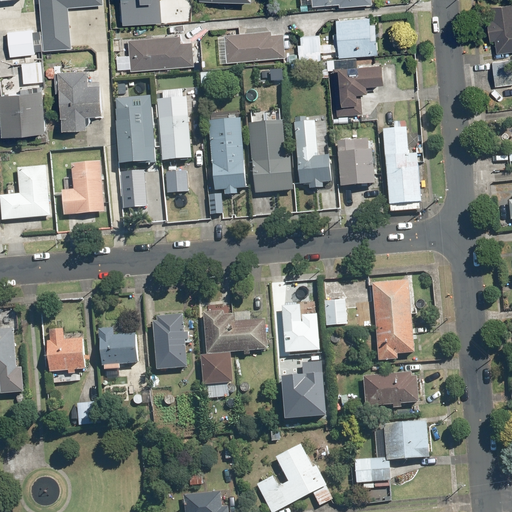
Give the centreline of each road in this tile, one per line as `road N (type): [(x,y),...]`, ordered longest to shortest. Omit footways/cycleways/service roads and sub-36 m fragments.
road 1 (residential): [(462,232),(0,271)]
road 2 (residential): [(462,232),(489,500)]
road 3 (residential): [(444,0),(462,232)]
